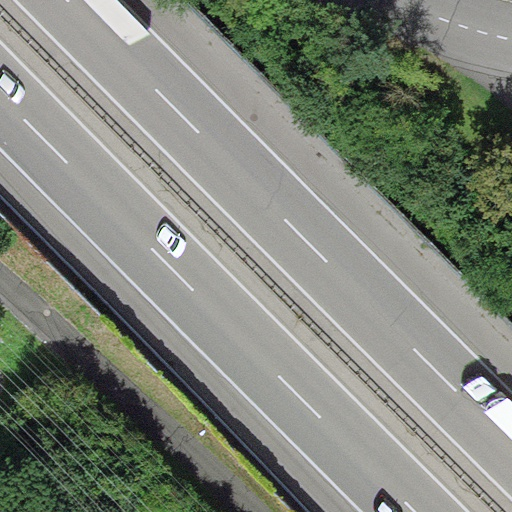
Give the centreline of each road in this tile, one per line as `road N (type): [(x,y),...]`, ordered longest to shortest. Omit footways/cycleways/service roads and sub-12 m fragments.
road 1 (motorway): [(511,441),(73,0)]
road 2 (motorway): [(0,85),(422,511)]
road 3 (residential): [(0,284),(253,511)]
road 4 (residential): [(357,0),(428,29),(511,44)]
